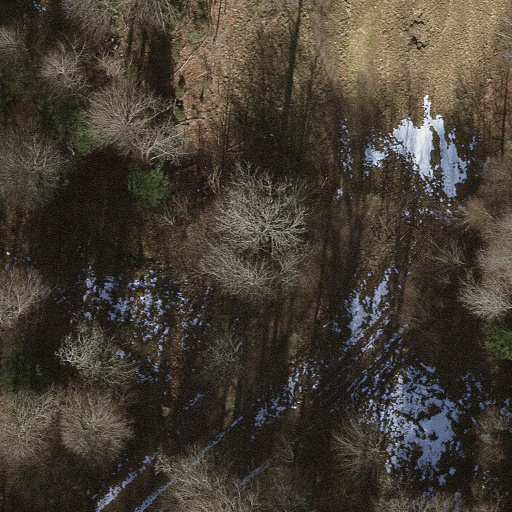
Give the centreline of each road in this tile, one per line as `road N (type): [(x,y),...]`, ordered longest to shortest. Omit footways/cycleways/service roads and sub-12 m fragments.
road 1 (track): [(193,511),(323,408),(439,257),(511,121)]
road 2 (track): [(126,511),(297,325),(365,170)]
